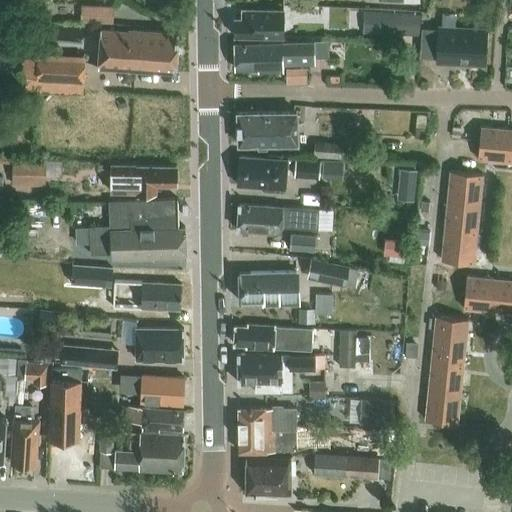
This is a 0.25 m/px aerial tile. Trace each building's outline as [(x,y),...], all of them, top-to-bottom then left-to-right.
[(113,22),(113,5),(82,4),(81,22),(113,22)] [(236,30),(235,35),(283,36),(283,9),(242,8),(242,17),(236,17),(236,21),(234,26),(236,30)] [(364,11),(364,31),(394,32),(395,12),(364,11)] [(98,66),(176,72),(179,32),(129,29),(128,30),(101,28),(98,66)] [(486,63),(488,30),(437,28),(436,61),(486,63)] [(258,71),(283,70),(283,58),(315,57),(314,40),(235,43),(236,68),(258,67),(258,71)] [(400,45),(386,46),(387,61),(400,61),(400,45)] [(85,89),(85,51),(36,50),(36,53),(25,53),(25,88),(85,89)] [(90,93),(90,116),(138,116),(138,93),(90,93)] [(297,110),(238,111),(239,144),(297,143),(297,110)] [(454,126),(453,137),(462,138),(463,127),(454,126)] [(481,126),(478,158),(507,161),(510,129),(481,126)] [(341,158),(342,143),(316,141),(315,156),(341,158)] [(0,155),(0,162),(9,163),(9,156),(0,155)] [(285,190),(287,158),(240,155),(238,184),(261,185),(264,189),(285,190)] [(46,159),(12,159),(12,185),(45,186),(46,159)] [(319,176),(321,160),(296,159),(295,175),(319,176)] [(112,164),(112,190),(137,191),(156,191),(156,184),(176,184),(176,165),(137,164),(137,165),(112,164)] [(400,169),(398,183),(415,185),(417,170),(400,169)] [(451,170),(448,200),(480,203),(483,173),(451,170)] [(178,197),(109,200),(110,224),(89,225),(90,253),(111,252),(111,258),(153,257),(153,258),(187,257),(185,226),(178,226),(178,197)] [(421,200),(420,211),(429,211),(429,201),(421,200)] [(448,200),(445,229),(477,233),(480,203),(448,200)] [(239,203),(238,229),(282,232),(283,227),(318,229),(319,208),(284,206),(239,203)] [(421,218),(420,228),(430,229),(431,219),(421,218)] [(445,229),(442,259),(474,262),(477,233),(445,229)] [(427,245),(429,232),(418,231),(416,244),(427,245)] [(315,250),(316,235),(291,233),(290,248),(315,250)] [(385,238),(383,254),(389,255),(404,257),(406,240),(385,238)] [(331,262),(327,282),(346,286),(346,282),(355,284),(358,267),(350,266),(331,262)] [(114,268),(72,264),(70,283),(112,286),(114,268)] [(262,304),(296,303),(295,270),(239,271),(239,300),(262,300),(262,304)] [(466,275),(463,307),(493,310),(496,278),(466,275)] [(511,279),(496,278),(493,310),(511,311),(511,279)] [(141,307),(181,309),(182,283),(142,281),(141,291),(132,290),(132,300),(141,301),(141,307)] [(316,292),(316,311),(332,312),(333,293),(316,292)] [(300,308),(300,323),(315,323),(315,309),(300,308)] [(57,311),(40,309),(38,320),(56,322),(57,311)] [(436,314),(433,349),(465,352),(468,317),(436,314)] [(275,325),(276,324),(247,323),(247,325),(235,325),(234,343),(246,344),(245,347),(274,348),(311,350),(313,327),(275,325)] [(136,327),(136,358),(183,359),(184,328),(136,327)] [(358,335),(358,330),(341,329),(340,366),(357,366),(357,353),(358,335)] [(358,335),(357,353),(369,353),(369,336),(358,335)] [(118,368),(120,350),(64,344),(63,362),(118,368)] [(433,349),(429,384),(462,387),(465,352),(433,349)] [(238,353),(238,383),(256,383),(256,390),(292,390),(292,367),(315,367),(315,355),(315,354),(238,353)] [(315,355),(315,367),(325,367),(325,355),(315,355)] [(46,385),(48,364),(27,363),(26,377),(34,378),(34,384),(46,385)] [(49,438),(79,438),(80,379),(80,367),(51,367),(51,379),(50,379),(49,438)] [(142,374),(141,401),(183,404),(183,376),(142,374)] [(309,381),(309,397),(325,397),(325,381),(309,381)] [(429,384),(426,419),(458,422),(462,387),(429,384)] [(395,399),(362,398),(361,423),(394,425),(395,399)] [(14,403),(14,404),(10,461),(15,462),(17,464),(22,464),(23,462),(36,463),(37,444),(39,445),(40,434),(38,434),(39,419),(34,418),(35,404),(14,403)] [(129,405),(121,404),(120,420),(142,422),(142,428),(159,429),(159,425),(182,427),(183,409),(129,405)] [(239,429),(296,429),(296,407),(239,407),(239,429)] [(86,418),(86,430),(95,430),(95,418),(86,418)] [(296,437),(296,429),(239,429),(239,451),(271,451),(274,451),(293,449),(293,444),(297,443),(296,437)] [(115,449),(116,431),(100,431),(100,449),(115,449)] [(115,449),(114,466),(182,470),(184,434),(132,431),(132,450),(115,449)] [(355,451),(386,454),(387,441),(356,438),(355,451)] [(314,452),(313,472),(389,478),(390,458),(378,457),(314,452)] [(290,493),(291,457),(245,456),(245,492),(290,493)]
